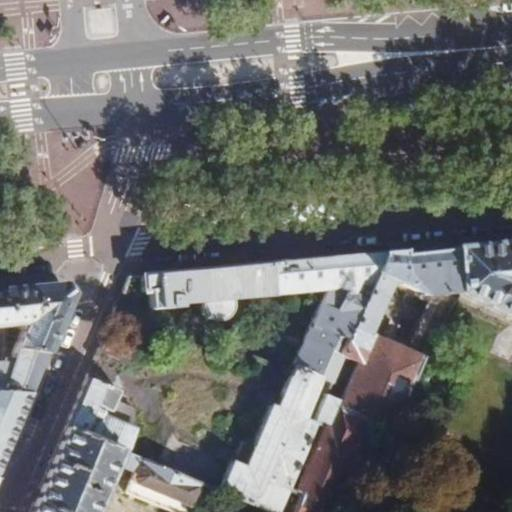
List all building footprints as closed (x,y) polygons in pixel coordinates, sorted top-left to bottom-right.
[(511,242),(456,248),(459,291),(511,308),(511,242)] [(459,291),(456,248),(407,253),(406,248),(399,249),(403,286),(424,295),(459,291)] [(399,249),(385,250),(389,289),(392,281),(403,286),(399,249)] [(385,250),(383,251),(369,286),(387,293),(389,289),(385,250)] [(328,348),(342,354),(354,327),(369,286),(383,251),(143,275),(144,293),(154,292),(164,295),(164,303),(175,304),(200,302),(201,313),(204,316),(210,319),(217,321),(227,317),(232,313),(233,307),(232,299),(326,290),(294,366),(316,375),(328,348)] [(0,390),(29,390),(69,296),(63,284),(4,290),(4,296),(0,296),(0,390)] [(369,286),(354,327),(363,332),(370,335),(387,293),(369,286)] [(354,327),(342,354),(352,358),(363,332),(354,327)] [(106,330),(98,349),(130,362),(138,343),(106,330)] [(363,332),(352,358),(359,361),(368,365),(380,338),(370,335),(363,332)] [(344,399),(333,394),(322,424),(360,439),(367,423),(371,411),(389,404),(411,352),(380,338),(368,365),(359,361),(344,399)] [(316,375),(331,381),(342,354),(328,348),(316,375)] [(371,411),(367,423),(382,429),(383,425),(404,416),(429,359),(411,352),(389,404),(371,411)] [(296,487),(289,484),(282,481),(319,389),(327,392),(331,381),(316,375),(294,366),(276,408),(270,406),(252,448),(238,442),(218,490),(269,511),(296,511),(305,490),(296,487)] [(86,379),(65,427),(125,452),(134,429),(133,410),(115,403),(119,392),(86,379)] [(0,459),(29,390),(0,390),(0,459)] [(333,394),(327,392),(315,421),(322,424),(333,394)] [(322,424),(296,487),(305,490),(296,511),(329,511),(360,439),(322,424)] [(65,427),(30,511),(94,511),(114,463),(134,471),(126,491),(177,511),(187,511),(200,483),(125,452),(65,427)]
